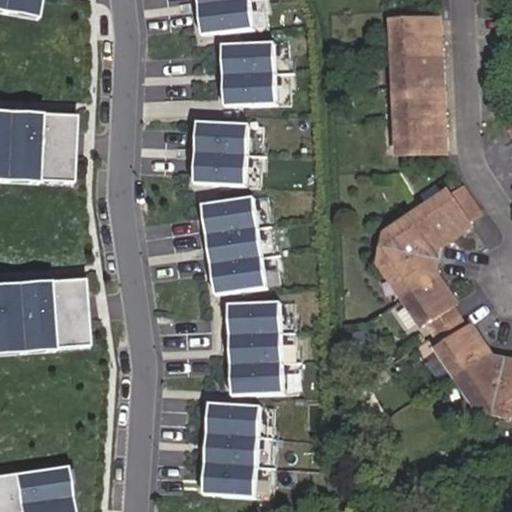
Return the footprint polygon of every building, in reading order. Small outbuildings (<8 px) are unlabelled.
[(0,0),(0,12),(34,18),(37,0),(0,0)] [(255,31),(251,0),(207,0),(208,5),(199,6),(202,26),(210,25),(212,37),(255,31)] [(268,30),(264,0),(251,0),(255,31),(268,30)] [(444,150),(440,22),(396,23),(397,53),(398,84),(399,118),(401,152),(444,150)] [(212,37),(210,25),(202,26),(203,38),(212,37)] [(278,106),(276,44),(223,46),(224,67),(233,66),(233,76),(224,76),(225,96),(234,96),(234,108),(278,106)] [(290,106),(288,44),(276,44),(278,106),(290,106)] [(233,76),(233,66),(224,67),(224,76),(233,76)] [(234,108),(234,96),(225,96),(226,108),(234,108)] [(0,180),(70,184),(73,117),(37,116),(37,123),(6,121),(7,114),(0,113),(0,180)] [(37,123),(37,116),(7,114),(6,121),(37,123)] [(248,189),(250,126),(198,124),(197,145),(205,145),(205,155),(197,154),(196,174),(204,175),(204,187),(248,189)] [(260,189),(263,127),(250,126),(248,189),(260,189)] [(205,155),(205,145),(197,145),(197,154),(205,155)] [(204,187),(204,175),(196,174),(195,186),(204,187)] [(280,288),(268,197),(256,199),(268,290),(280,288)] [(472,221),(455,197),(444,204),(438,198),(414,215),(391,231),(388,249),(385,269),(408,302),(425,325),(428,323),(434,334),(461,373),(485,410),(501,412),(511,414),(511,364),(498,363),(472,326),(470,328),(450,302),(451,300),(431,273),(434,253),(464,233),(462,229),(472,221)] [(268,290),(256,199),(204,206),(207,228),(215,227),(217,236),(208,237),(211,257),(219,256),(221,266),(212,267),(215,285),(223,284),(225,296),(268,290)] [(217,236),(215,227),(207,228),(208,237),(217,236)] [(221,266),(219,256),(211,257),(212,267),(221,266)] [(0,353),(86,347),(81,280),(46,283),(46,290),(16,292),(15,285),(0,286),(0,353)] [(46,290),(46,283),(15,285),(16,292),(46,290)] [(225,296),(223,284),(215,285),(216,297),(225,296)] [(285,395),(282,303),(230,305),(231,327),(239,327),(240,337),(231,337),(232,357),(240,357),(240,366),(232,367),(232,385),(241,385),(241,397),(285,395)] [(297,395),(294,303),(282,303),(285,395),(297,395)] [(240,337),(239,327),(231,327),(231,337),(240,337)] [(240,366),(240,357),(232,357),(232,367),(240,366)] [(241,397),(241,385),(232,385),(233,397),(241,397)] [(256,500),(262,409),(210,405),(209,427),(217,428),(217,438),(208,437),(207,457),(215,457),(215,467),(206,467),(205,485),(214,486),(213,497),(256,500)] [(269,501),(275,409),(262,409),(256,500),(269,501)] [(217,438),(217,428),(209,427),(208,437),(217,438)] [(215,467),(215,457),(207,457),(206,467),(215,467)] [(70,511),(64,468),(56,469),(61,511),(70,511)] [(61,511),(56,469),(11,476),(14,498),(9,499),(8,496),(0,497),(0,511),(61,511)] [(14,498),(11,476),(0,477),(0,497),(8,496),(9,499),(14,498)] [(213,497),(214,486),(205,485),(204,497),(213,497)]
